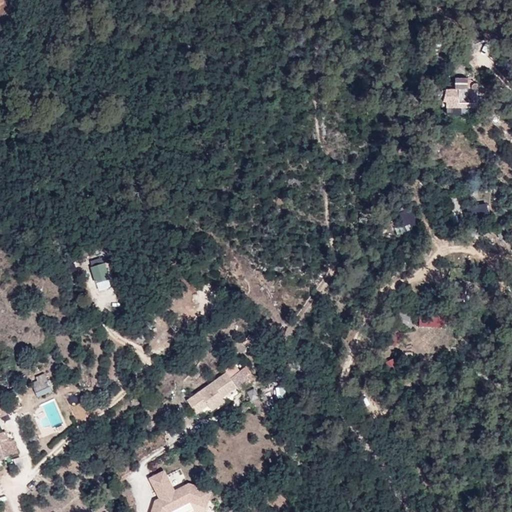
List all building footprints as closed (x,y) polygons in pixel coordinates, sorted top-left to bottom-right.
[(464,113),(470,73),(454,71),(452,90),(442,88),(440,100),(451,102),(450,111),(464,113)] [(498,235),(504,245),(511,240),(511,233),(509,229),(498,235)] [(420,319),(404,310),(397,323),(413,332),(420,319)] [(229,377),(239,371),(234,363),(224,369),(229,377)] [(233,379),(239,387),(256,375),(250,367),(233,379)] [(224,372),(185,400),(196,414),(207,406),(210,410),(212,412),(225,403),(222,399),(236,389),(237,388),(224,372)] [(32,382),(37,397),(52,392),(46,377),(32,382)] [(253,389),(246,392),(251,401),(258,398),(253,389)] [(0,442),(0,468),(11,466),(7,442),(0,442)] [(149,479),(149,480),(159,497),(154,502),(151,511),(168,511),(188,503),(207,507),(210,490),(188,485),(175,491),(164,471),(149,479)] [(278,511),(290,501),(281,492),(269,503),(278,511)]
